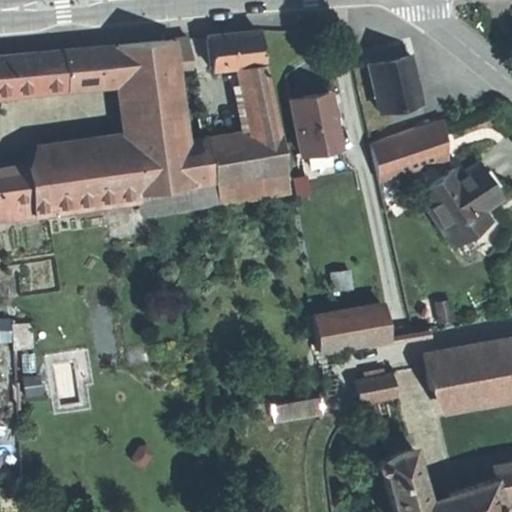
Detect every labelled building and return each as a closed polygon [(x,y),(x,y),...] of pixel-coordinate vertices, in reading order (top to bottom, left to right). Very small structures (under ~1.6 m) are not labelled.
[(264,59),(259,29),(228,32),(206,34),(211,66),(242,62),(264,59)] [(187,36),(172,38),(174,57),(189,55),(187,36)] [(121,77),(127,132),(127,133),(181,127),(174,57),(172,38),(118,43),(121,77)] [(118,43),(62,48),(65,83),(121,77),(118,43)] [(0,89),(65,83),(62,48),(31,51),(0,54),(0,89)] [(387,55),(368,59),(379,111),(419,102),(408,50),(387,55)] [(251,109),(272,105),(264,59),(242,62),(251,109)] [(289,99),(302,168),(341,160),(335,127),(328,92),(289,99)] [(287,190),(276,129),(272,105),(251,109),(255,131),(207,140),(213,179),(217,201),(287,190)] [(438,119),(368,143),(376,178),(444,156),(438,119)] [(130,154),(135,192),(213,179),(207,140),(185,143),(181,127),(127,133),(130,154)] [(40,142),(25,164),(26,168),(130,154),(127,133),(127,132),(40,142)] [(26,168),(32,213),(135,199),(136,199),(135,192),(130,154),(26,168)] [(454,166),(416,190),(451,243),(489,219),(481,208),(500,195),(490,179),(478,161),(459,173),(454,166)] [(25,164),(0,167),(0,217),(32,213),(26,168),(25,164)] [(217,201),(213,179),(135,192),(136,199),(135,199),(136,208),(145,212),(217,201)] [(379,303),(309,315),(314,350),(386,338),(379,303)] [(511,335),(421,351),(427,387),(511,372),(511,335)] [(397,393),(392,371),(369,375),(373,397),(397,393)] [(511,372),(427,387),(447,410),(511,398),(511,372)] [(373,397),(369,375),(353,378),(357,400),(373,397)] [(318,396),(269,402),(271,418),(320,412),(318,396)] [(476,511),(489,507),(492,510),(497,510),(499,509),(502,505),(501,502),(500,500),(497,497),(495,498),(492,476),(467,485),(446,492),(448,499),(427,506),(411,447),(392,451),(386,459),(384,458),(379,458),(377,460),(375,462),(375,465),(376,467),(377,469),(381,470),(382,471),(383,476),(391,505),(393,511),(476,511)] [(497,497),(511,494),(511,461),(490,465),(492,476),(495,498),(497,497)]
